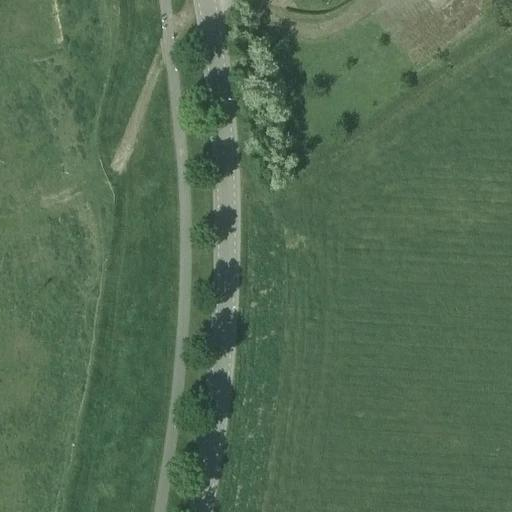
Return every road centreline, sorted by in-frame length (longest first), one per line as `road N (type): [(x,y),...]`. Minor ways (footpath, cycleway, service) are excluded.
road 1 (tertiary): [(197,511),(218,378),(228,199),(206,0)]
road 2 (track): [(106,176),(193,0)]
